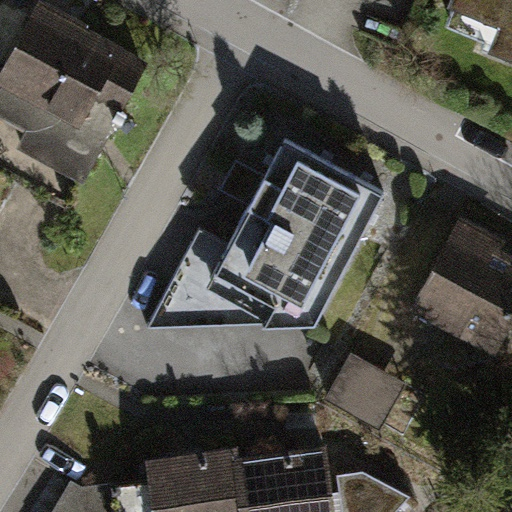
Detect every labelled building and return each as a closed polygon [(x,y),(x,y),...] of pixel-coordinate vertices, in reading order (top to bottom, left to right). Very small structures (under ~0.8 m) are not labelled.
[(511,0),(452,0),(441,28),(483,45),(476,63),(511,77),(511,0)] [(152,60),(46,5),(0,92),(0,108),(35,127),(26,144),(91,178),(152,60)] [(392,193),(292,141),(236,248),(200,229),(149,327),(326,322),(392,193)] [(511,258),(461,231),(412,323),(511,375),(511,258)] [(408,400),(348,369),(325,413),(385,443),(408,400)] [(149,479),(117,483),(120,511),(235,511),(232,473),(230,458),(147,469),(149,479)] [(325,462),(232,473),(236,511),(330,511),(326,478),(325,462)] [(392,511),(408,496),(361,473),(326,478),(330,511),(392,511)] [(71,481),(52,511),(120,511),(117,483),(83,488),(71,481)]
